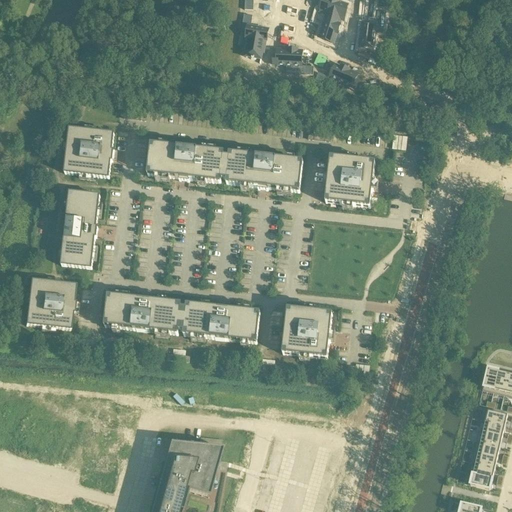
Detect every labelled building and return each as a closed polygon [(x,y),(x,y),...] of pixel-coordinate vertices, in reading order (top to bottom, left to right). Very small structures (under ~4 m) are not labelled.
[(323,0),(320,13),(326,15),(340,19),(344,20),(348,6),(338,3),(338,2),(333,0),(323,0)] [(378,0),(378,8),(387,9),(387,0),(378,0)] [(244,1),(244,11),(252,12),(253,2),(244,1)] [(377,12),(376,22),(385,23),(386,13),(377,12)] [(243,15),(242,25),(250,27),(252,17),(243,15)] [(326,15),(319,38),(333,42),(336,32),(337,32),(340,24),(339,23),(340,19),(326,15)] [(362,22),(358,47),(373,49),(376,24),(362,22)] [(249,39),(245,58),(261,61),(264,42),(266,43),(268,32),(249,28),(247,39),(249,39)] [(274,57),(273,66),(302,68),(303,53),(297,52),(297,51),(288,51),(288,52),(278,51),(277,57),(274,57)] [(335,65),(330,79),(355,90),(359,82),(356,81),(358,75),(349,71),(349,70),(341,66),(340,67),(335,65)] [(319,74),(315,82),(324,86),(328,78),(319,74)] [(114,136),(70,131),(65,175),(109,180),(111,163),(112,163),(114,153),(112,153),(114,136)] [(407,150),(408,137),(395,136),(394,150),(407,150)] [(268,191),(300,194),(303,164),(272,161),(272,160),(261,159),(261,160),(230,156),(229,160),(224,160),(224,155),(193,152),(182,150),(182,151),(151,147),(148,177),(179,181),(179,182),(189,183),(189,182),(221,186),(221,181),(227,182),(226,186),(258,190),(258,191),(268,192),(268,191)] [(370,210),(372,194),(375,165),(331,160),(326,205),(370,210)] [(98,229),(96,229),(100,198),(70,194),(66,226),(65,236),(61,267),(92,271),(95,239),(97,240),(98,229)] [(73,305),(73,304),(75,288),(31,283),(26,327),(70,332),(72,315),(74,315),(75,305),(73,305)] [(226,342),(257,346),(260,316),(229,312),(229,311),(219,310),(218,311),(187,308),(187,312),(181,311),(181,307),(150,303),(150,302),(140,301),(140,302),(108,299),(105,329),(136,332),(136,333),(147,334),(178,337),(178,333),(184,334),(184,338),(215,341),(226,343),(226,342)] [(330,334),(330,333),(332,316),(288,311),(283,356),(327,361),(329,344),(331,344),(332,334),(330,334)] [(483,389),(483,392),(494,395),(499,373),(488,370),(483,389)] [(499,373),(494,395),(504,397),(509,376),(499,373)] [(4,397),(2,413),(12,414),(14,396),(10,396),(10,394),(4,393),(4,397)] [(14,396),(12,414),(22,415),(24,397),(14,396)] [(33,398),(31,416),(41,418),(42,401),(43,401),(43,399),(38,399),(39,397),(33,396),(33,398)] [(24,397),(22,415),(31,416),(33,398),(24,397)] [(62,401),(60,420),(69,421),(71,404),(72,404),(72,402),(67,402),(67,400),(61,399),(61,401),(62,401)] [(52,402),(50,419),(60,420),(62,401),(61,401),(52,400),(52,402)] [(42,401),(41,418),(50,419),(52,402),(43,401),(42,401)] [(81,405),(79,422),(89,423),(91,402),(85,402),(85,404),(80,403),(80,405),(81,405)] [(91,402),(89,423),(98,424),(100,407),(101,405),(96,405),(96,403),(91,402)] [(71,404),(69,421),(79,422),(81,405),(80,405),(72,404),(71,404)] [(109,408),(108,425),(117,426),(119,407),(120,407),(120,406),(114,405),(114,407),(109,406),(109,408)] [(100,407),(98,424),(108,425),(109,408),(100,407)] [(119,407),(117,426),(129,427),(130,417),(133,417),(136,409),(120,407),(119,407)] [(484,412),(481,423),(485,424),(486,424),(505,428),(508,417),(488,413),(484,412)] [(483,434),(503,439),(505,428),(486,424),(485,424),(483,434)] [(280,426),(278,433),(281,433),(280,443),(291,444),(293,426),(292,428),(280,426)] [(293,426),(291,444),(301,445),(303,427),(293,426)] [(313,428),(311,446),(322,448),(323,431),(324,431),(324,429),(319,429),(320,427),(313,426),(313,428)] [(303,427),(301,445),(311,446),(313,428),(303,427)] [(334,432),(332,449),(342,450),(344,431),(345,430),(338,429),(338,431),(333,430),(333,432),(334,432)] [(323,431),(322,448),(332,449),(334,432),(333,432),(324,431),(323,431)] [(344,431),(342,450),(353,451),(354,441),(358,441),(360,433),(344,431)] [(479,433),(476,444),(477,444),(500,449),(503,439),(483,434),(479,433)] [(223,440),(200,437),(199,447),(222,450),(223,440)] [(477,444),(475,454),(498,460),(500,449),(477,444)] [(151,511),(150,511),(178,511),(185,489),(209,495),(210,496),(218,464),(222,451),(169,446),(151,511)] [(103,451),(100,461),(116,465),(119,455),(120,456),(122,449),(114,447),(112,453),(103,451)] [(269,470),(287,475),(290,465),(280,462),(282,456),(274,453),(272,460),(274,460),(271,470),(269,470)] [(475,454),(472,465),(476,466),(495,470),(498,460),(475,454)] [(100,461),(97,470),(115,475),(118,465),(116,465),(100,461)] [(473,476),(493,481),(495,470),(476,466),(473,476)] [(97,470),(94,479),(112,485),(113,480),(115,481),(117,475),(115,475),(97,470)] [(267,479),(266,479),(284,484),(287,475),(269,470),(267,479)] [(328,476),(325,486),(342,491),(343,490),(347,474),(339,472),(337,478),(328,476)] [(471,475),(468,487),(471,487),(490,492),(493,481),(473,476),(471,475)] [(265,478),(263,484),(265,485),(264,489),(281,494),(284,484),(266,479),(267,479),(265,478)] [(94,479),(92,489),(109,494),(112,485),(94,479)] [(325,486),(322,495),(338,500),(340,501),(341,496),(343,497),(344,491),(343,490),(342,491),(325,486)] [(264,489),(261,498),(263,499),(263,498),(279,503),(281,494),(264,489)] [(322,495),(320,505),(336,509),(338,500),(322,495)] [(260,507),(260,508),(275,511),(276,511),(279,503),(263,498),(263,499),(260,507)] [(89,499),(86,509),(96,511),(104,511),(106,504),(89,499)]
